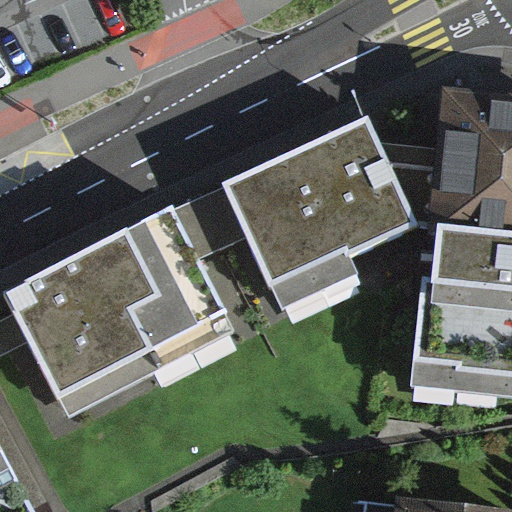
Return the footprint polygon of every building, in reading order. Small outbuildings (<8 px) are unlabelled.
[(511,101),(448,95),(433,228),(511,236),(511,101)] [(362,122),(222,188),(271,292),(411,226),(362,122)] [(174,222),(14,305),(72,415),(231,332),(174,222)] [(511,236),(433,228),(416,378),(511,388),(511,236)] [(32,511),(0,449),(0,511),(32,511)]
